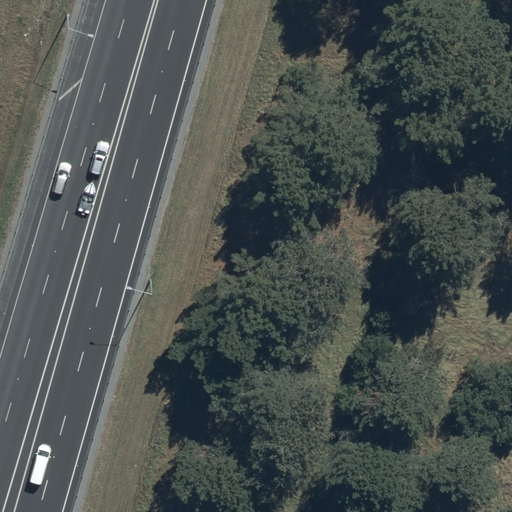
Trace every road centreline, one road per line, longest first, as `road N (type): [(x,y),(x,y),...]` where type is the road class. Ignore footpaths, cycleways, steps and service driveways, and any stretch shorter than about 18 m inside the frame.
road 1 (motorway): [(37,511),(181,0)]
road 2 (motorway): [(0,437),(128,0)]
